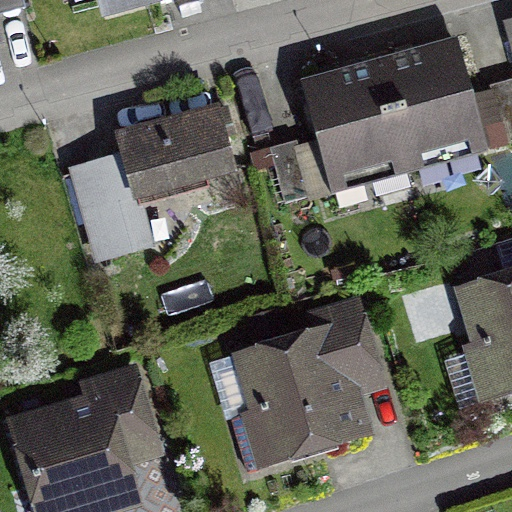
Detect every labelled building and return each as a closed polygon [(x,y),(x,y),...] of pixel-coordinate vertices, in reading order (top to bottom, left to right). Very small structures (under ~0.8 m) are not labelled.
[(0,0),(0,17),(16,13),(12,0),(0,0)] [(99,0),(102,10),(139,0),(99,0)] [(455,53),(382,73),(406,158),(478,138),(455,53)] [(382,73),(307,92),(332,180),(406,158),(382,73)] [(511,84),(494,90),(511,145),(511,84)] [(122,163),(74,175),(97,264),(150,250),(136,198),(233,174),(217,114),(116,140),(122,163)] [(299,143),(269,153),(285,204),(315,195),(299,143)] [(511,286),(463,299),(487,395),(511,388),(511,286)] [(320,341),(236,368),(251,416),(227,424),(243,476),(363,439),(352,404),(381,395),(353,308),(313,320),(320,341)] [(93,407),(14,428),(36,511),(113,511),(134,506),(121,454),(149,446),(130,374),(87,386),(93,407)]
